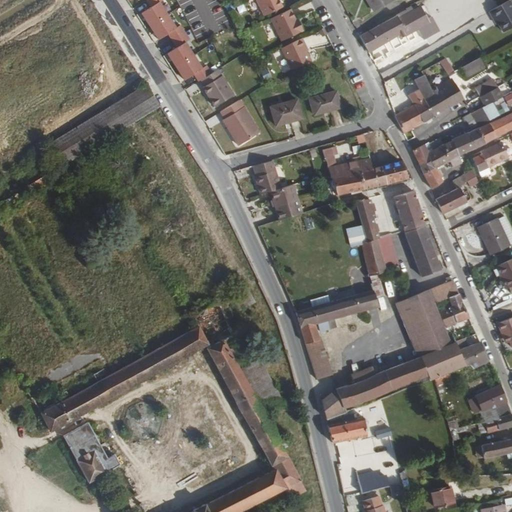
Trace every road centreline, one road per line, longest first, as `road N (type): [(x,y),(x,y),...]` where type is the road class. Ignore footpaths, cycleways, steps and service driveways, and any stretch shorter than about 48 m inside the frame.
road 1 (tertiary): [(337,511),(289,324),(216,168)]
road 2 (residential): [(511,396),(386,118)]
road 3 (tertiary): [(216,168),(109,0)]
road 4 (residential): [(216,168),(386,118)]
road 5 (residential): [(386,118),(328,0)]
road 6 (track): [(77,511),(49,497),(0,423)]
